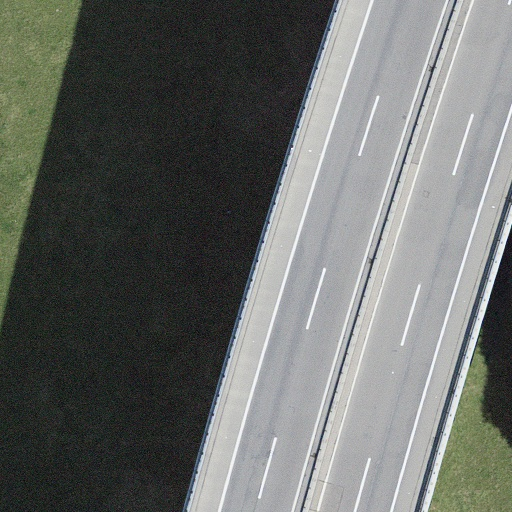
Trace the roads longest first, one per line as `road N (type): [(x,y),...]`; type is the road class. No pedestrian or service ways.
road 1 (motorway): [(339,511),(419,243),(504,0)]
road 2 (motorway): [(403,0),(240,511)]
